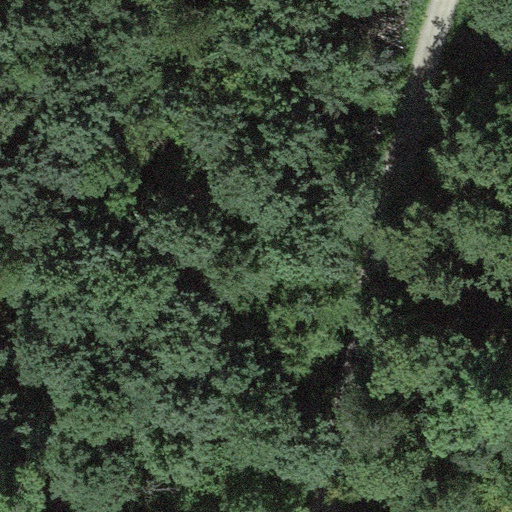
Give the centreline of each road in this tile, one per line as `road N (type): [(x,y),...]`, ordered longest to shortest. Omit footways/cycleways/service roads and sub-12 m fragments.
road 1 (track): [(449,0),(427,63),(328,511)]
road 2 (track): [(0,389),(122,511)]
